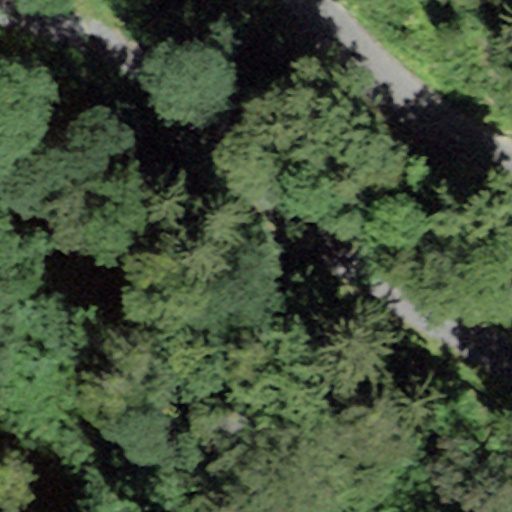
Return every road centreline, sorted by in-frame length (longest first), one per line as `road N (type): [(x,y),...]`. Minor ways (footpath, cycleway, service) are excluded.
road 1 (track): [(511,364),(313,244),(231,152),(126,65),(80,37),(0,16)]
road 2 (unclassified): [(511,165),(404,99),(306,0)]
